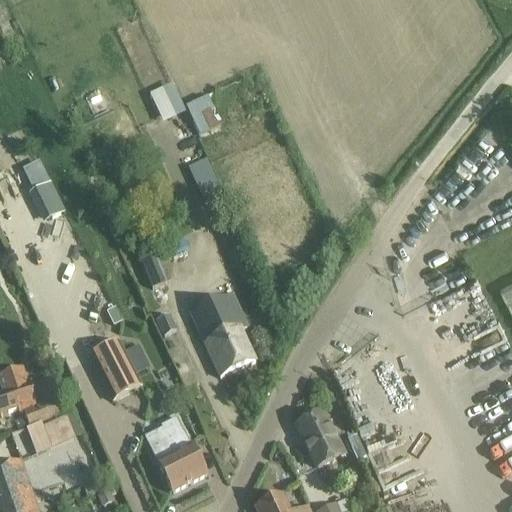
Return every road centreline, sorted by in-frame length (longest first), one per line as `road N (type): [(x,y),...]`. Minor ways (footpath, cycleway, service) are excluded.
road 1 (residential): [(229,511),(282,394),(425,169)]
road 2 (unclassified): [(425,169),(511,64)]
